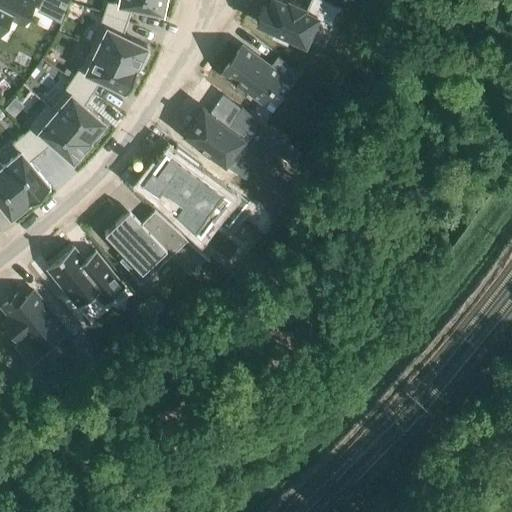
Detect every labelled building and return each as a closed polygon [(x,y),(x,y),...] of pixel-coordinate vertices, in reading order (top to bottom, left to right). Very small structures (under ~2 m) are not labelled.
[(0,0),(0,29),(9,14),(23,21),(34,1),(31,0),(0,0)] [(41,0),(37,8),(60,20),(67,0),(41,0)] [(108,1),(104,12),(127,20),(132,6),(162,11),(163,0),(112,0),(112,2),(108,1)] [(268,0),(265,0),(256,20),(276,29),(272,37),(287,44),(290,36),(304,42),(316,16),(329,22),(336,5),(325,0),(308,0),(306,5),(304,4),(306,1),(303,0),(269,0),(268,0)] [(102,25),(91,46),(136,68),(136,67),(140,69),(148,52),(144,51),(147,45),(122,34),(127,20),(104,12),(100,24),(102,25)] [(79,67),(72,78),(92,91),(101,78),(125,91),(136,68),(91,46),(81,68),(79,67)] [(243,46),(222,72),(261,101),(280,79),(288,85),(299,72),(277,56),(268,66),(243,46)] [(68,88),(51,108),(88,140),(105,120),(84,102),(92,91),(72,78),(66,86),(68,88)] [(199,103),(179,130),(219,162),(234,143),(249,156),(269,131),(236,106),(222,122),(199,103)] [(33,126),(24,133),(40,150),(51,141),(72,159),(89,140),(88,140),(51,108),(47,104),(31,124),(33,126)] [(20,150),(2,166),(30,199),(30,200),(49,184),(28,160),(40,150),(24,133),(13,142),(20,150)] [(293,163),(302,150),(289,141),(280,153),(293,163)] [(151,163),(140,175),(154,186),(157,182),(180,197),(172,207),(189,223),(218,189),(168,148),(154,166),(151,163)] [(0,202),(10,215),(30,199),(2,166),(0,163),(0,202)] [(118,217),(104,230),(125,253),(118,260),(140,283),(185,240),(153,211),(141,222),(132,231),(118,217)] [(73,244),(46,267),(78,305),(89,295),(94,291),(104,303),(125,285),(98,253),(96,250),(95,249),(94,250),(84,258),(73,244)] [(10,315),(0,322),(11,337),(21,329),(37,349),(63,328),(33,290),(25,297),(19,289),(0,304),(10,315)] [(81,331),(63,345),(85,371),(102,358),(81,331)] [(112,367),(106,359),(97,367),(103,375),(112,367)]
